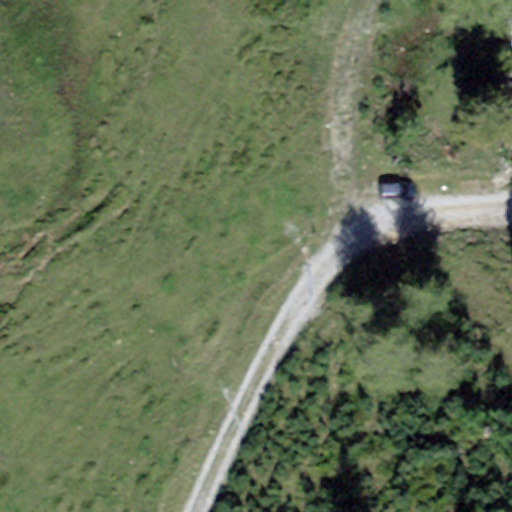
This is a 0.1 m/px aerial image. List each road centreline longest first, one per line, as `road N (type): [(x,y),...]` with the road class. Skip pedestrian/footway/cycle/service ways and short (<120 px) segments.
road 1 (track): [(511,200),(394,209),(341,241),(202,511)]
road 2 (track): [(360,0),(334,89),(341,241)]
